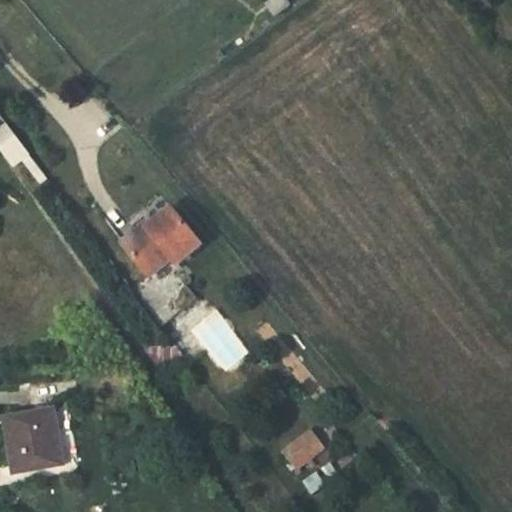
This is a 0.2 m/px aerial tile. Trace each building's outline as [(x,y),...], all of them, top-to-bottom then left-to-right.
[(289,30),(270,45),(279,56),(298,43),(289,30)] [(5,122),(0,125),(0,147),(35,191),(50,178),(5,122)] [(182,265),(204,247),(174,214),(153,231),(150,228),(127,248),(154,278),(177,260),(182,265)] [(0,476),(45,473),(39,417),(0,421),(0,476)] [(312,434),(287,452),(300,469),(324,451),(312,434)] [(302,479),(310,495),(326,487),(318,471),(302,479)]
